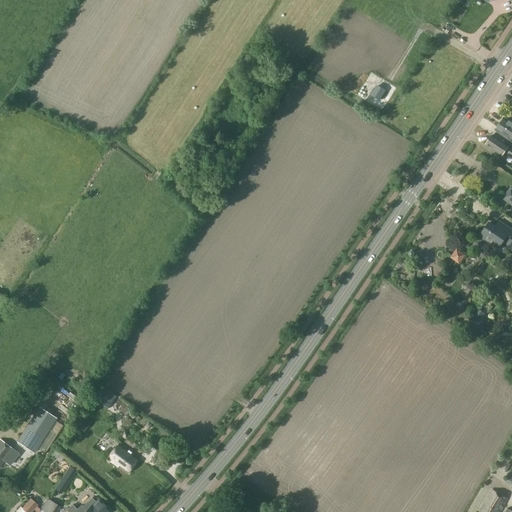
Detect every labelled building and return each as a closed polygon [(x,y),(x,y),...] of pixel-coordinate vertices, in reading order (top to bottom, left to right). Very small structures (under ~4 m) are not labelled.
[(374,92),(371,97),(377,102),(381,97),(374,92)] [(511,120),(504,116),(500,123),(511,130),(511,120)] [(511,130),(500,123),(496,129),(511,139),(511,130)] [(511,146),(493,134),(487,143),(503,154),(505,152),(511,156),(511,146)] [(511,231),(499,222),(495,228),(489,223),(480,236),(498,248),(502,242),(511,248),(511,231)] [(466,255),(457,248),(450,257),(459,264),(466,255)] [(478,322),(484,314),(479,310),(473,318),(478,322)] [(108,408),(116,397),(107,390),(99,402),(108,408)] [(70,392),(67,396),(78,405),(81,401),(80,401),(70,392)] [(33,452),(55,418),(39,408),(17,441),(33,452)] [(74,420),(72,423),(80,429),(87,419),(80,413),(74,420)] [(9,466),(19,454),(0,440),(0,466),(4,462),(9,466)] [(127,474),(139,458),(120,443),(108,459),(127,474)] [(64,478),(56,490),(61,494),(69,481),(72,476),(67,473),(64,478)] [(511,483),(509,474),(500,476),(503,485),(511,483)] [(480,511),(500,511),(508,499),(491,490),(479,511),(480,511)] [(108,511),(109,511),(98,500),(96,502),(92,498),(82,507),(81,506),(77,510),(75,511),(108,511)] [(39,511),(41,511),(36,506),(37,505),(31,499),(22,509),(20,507),(15,511),(31,511),(33,510),(35,511),(39,511)] [(48,499),(40,510),(43,511),(56,511),(60,507),(48,499)]
